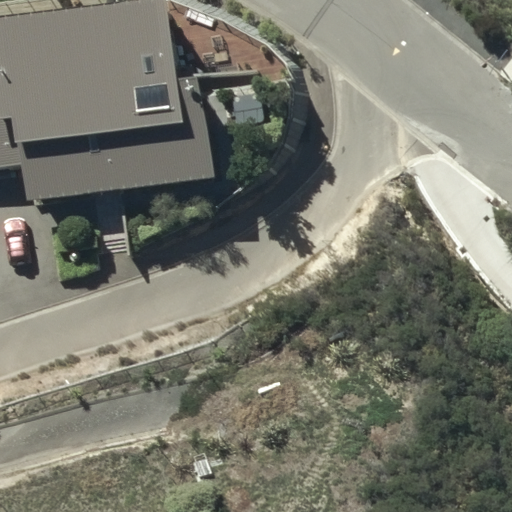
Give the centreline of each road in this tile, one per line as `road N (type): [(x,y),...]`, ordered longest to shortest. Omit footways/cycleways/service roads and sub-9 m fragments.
road 1 (residential): [(325,0),(416,68),(354,171),(285,235),(165,292),(0,348)]
road 2 (track): [(511,290),(505,143)]
road 3 (track): [(416,68),(511,148)]
